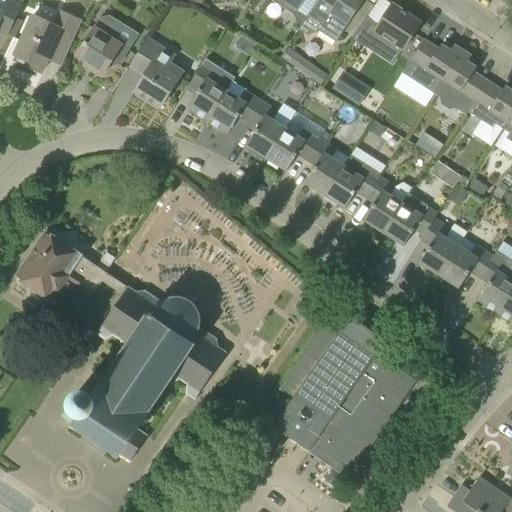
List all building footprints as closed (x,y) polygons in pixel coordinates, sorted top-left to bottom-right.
[(0,31),(9,36),(22,6),(8,0),(7,0),(2,12),(0,10),(0,31)] [(255,0),(251,6),(263,14),(272,0),(279,0),(284,3),(281,7),(293,14),(296,10),(297,11),(303,0),(255,0)] [(337,43),(349,24),(364,0),(318,0),(310,13),(324,23),(319,32),(337,43)] [(403,50),(421,23),(392,5),(379,25),(367,17),(353,39),(366,48),(376,32),(403,50)] [(34,16),(16,55),(46,69),(53,52),(66,58),(83,21),(69,15),(63,29),(34,16)] [(108,67),(119,65),(129,49),(122,46),(114,41),(123,26),(110,17),(110,16),(100,18),(101,20),(77,56),(91,65),(93,71),(102,77),(108,67)] [(177,55),(149,37),(135,59),(150,69),(135,93),(161,109),(185,71),(172,63),(177,55)] [(403,74),(435,94),(439,88),(463,51),(454,45),(451,51),(442,45),(439,49),(424,40),(403,74)] [(251,54),(273,68),(280,73),(286,64),(257,45),(251,54)] [(467,115),(469,112),(468,112),(488,81),(474,72),(477,68),(468,62),(472,56),(463,51),(439,88),(435,94),(440,98),(447,96),(454,101),(456,108),(467,115)] [(199,91),(188,108),(208,121),(226,91),(235,78),(234,77),(233,78),(219,69),(219,68),(206,59),(203,64),(189,85),(199,91)] [(368,89),(344,72),(332,89),(357,105),(368,89)] [(496,125),(503,129),(511,114),(511,90),(505,87),(503,91),(488,81),(468,112),(469,112),(493,129),(496,125)] [(239,118),(248,123),(262,101),(245,90),(240,99),(226,91),(208,121),(228,134),(239,118)] [(279,112),(262,101),(248,123),(257,129),(247,146),(267,158),(286,128),(274,120),(279,112)] [(511,142),(511,114),(503,129),(509,134),(506,138),(511,142)] [(298,155),(307,161),(321,138),(304,128),(299,136),(286,128),(267,158),(287,172),(298,155)] [(321,138),(307,161),(316,167),(305,183),(326,196),(345,165),(332,157),(338,149),(321,138)] [(357,193),(366,198),(380,176),(351,157),(345,165),(326,196),(346,209),(357,193)] [(364,221),(384,234),(404,203),(391,195),(396,186),(380,176),(366,198),(375,204),(364,221)] [(424,235),(435,218),(439,213),(421,202),(416,211),(404,203),(384,234),(404,246),(415,230),(424,235)] [(452,229),(435,218),(424,235),(421,240),(430,246),(419,263),(440,276),(460,246),(447,238),(452,229)] [(19,276),(18,277),(47,297),(49,293),(61,301),(72,283),(93,297),(103,282),(117,291),(116,293),(122,297),(128,288),(83,258),(47,234),(19,276)] [(472,270),(482,277),(495,256),(477,245),(471,253),(460,246),(440,276),(460,289),(472,270)] [(478,300),(499,314),(511,293),(511,263),(511,264),(510,266),(495,256),(482,277),(490,282),(478,300)] [(138,294),(128,288),(122,297),(98,333),(106,339),(115,336),(121,340),(119,348),(122,351),(119,350),(117,352),(120,354),(112,366),(109,365),(107,367),(110,369),(102,381),(99,380),(97,382),(100,384),(92,395),(88,392),(78,391),(71,396),(68,401),(67,406),(68,410),(65,415),(63,418),(65,420),(68,417),(98,437),(96,440),(98,441),(100,438),(133,459),(149,435),(137,427),(170,374),(174,376),(180,375),(201,388),(226,350),(188,326),(190,320),(189,313),(184,308),(178,306),(171,307),(166,312),(152,303),(152,298),(148,293),(143,292),(138,294)] [(511,293),(499,314),(511,322),(511,293)] [(354,476),(369,450),(417,381),(423,372),(414,366),(408,375),(400,369),(398,372),(389,366),(400,351),(336,307),(280,388),(294,398),(274,427),(303,448),(311,453),(314,448),(333,462),(354,476)] [(511,511),(511,499),(479,478),(471,491),(463,485),(455,496),(478,511),(511,511)] [(478,511),(455,496),(448,507),(454,511),(478,511)]
